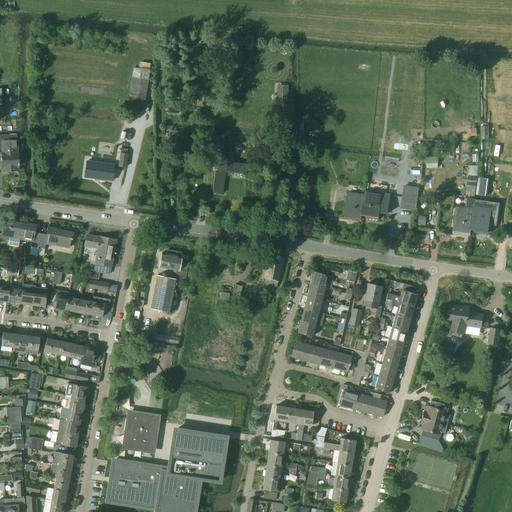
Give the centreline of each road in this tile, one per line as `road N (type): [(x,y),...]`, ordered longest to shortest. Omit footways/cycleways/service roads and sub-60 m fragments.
road 1 (residential): [(81,511),(111,336)]
road 2 (unclassified): [(307,247),(135,219)]
road 3 (residential): [(390,430),(432,268)]
road 4 (residential): [(307,247),(274,389)]
road 5 (unclassified): [(135,219),(0,202)]
road 6 (unclassified): [(432,268),(307,247)]
road 7 (residential): [(274,389),(244,511)]
road 8 (residential): [(390,430),(274,389)]
